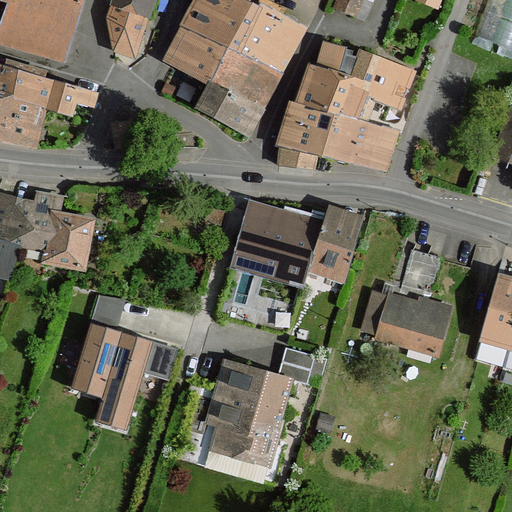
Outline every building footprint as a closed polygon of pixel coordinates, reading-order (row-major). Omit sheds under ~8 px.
[(3,0),(14,3),(0,40),(0,41),(64,60),(83,0),(3,0)] [(114,0),(113,5),(150,18),(153,19),(159,0),(114,0)] [(200,0),(184,32),(168,62),(208,85),(259,111),(302,29),(261,6),(259,11),(249,6),(252,0),(200,0)] [(336,0),(333,8),(365,22),(374,0),(336,0)] [(511,0),(489,0),(476,36),(511,49),(511,0)] [(113,5),(108,19),(115,52),(137,60),(150,18),(113,5)] [(354,53),(324,43),(315,68),(371,89),(381,59),(362,52),(360,60),(352,58),(354,53)] [(367,101),(402,114),(416,77),(393,68),(393,65),(381,59),(371,89),(368,98),(367,101)] [(56,81),(0,63),(0,92),(1,93),(49,110),(56,81)] [(315,68),(310,66),(295,106),(335,120),(359,124),(367,101),(368,98),(371,89),(315,68)] [(49,110),(75,117),(79,103),(96,108),(100,93),(56,81),(49,110)] [(208,85),(195,113),(247,139),(259,111),(208,85)] [(0,92),(0,141),(38,148),(49,110),(1,93),(0,92)] [(289,104),(275,149),(323,160),(382,171),(396,133),(359,124),(335,120),(295,106),(289,104)] [(511,115),(496,159),(511,164),(511,115)] [(139,121),(115,125),(118,147),(143,143),(139,121)] [(46,251),(44,264),(86,272),(96,222),(62,214),(64,199),(37,194),(36,204),(0,194),(0,240),(21,246),(46,251)] [(328,220),(251,199),(234,266),(245,270),(306,290),(312,273),(328,220)] [(367,217),(333,206),(328,220),(312,273),(346,284),(367,217)] [(0,278),(10,281),(21,246),(0,240),(0,278)] [(511,279),(502,276),(496,275),(479,335),(511,343),(511,279)] [(394,300),(383,340),(440,356),(452,311),(425,303),(424,308),(399,302),(394,300)] [(97,423),(130,433),(148,373),(168,379),(177,349),(93,324),(74,390),(104,399),(97,423)] [(289,350),(281,378),(297,382),(321,389),(329,361),(289,350)] [(218,428),(211,452),(273,469),(297,382),(281,378),(225,362),(207,425),(218,428)]
